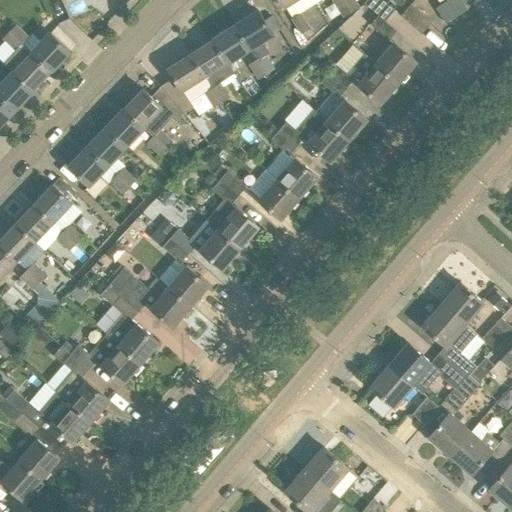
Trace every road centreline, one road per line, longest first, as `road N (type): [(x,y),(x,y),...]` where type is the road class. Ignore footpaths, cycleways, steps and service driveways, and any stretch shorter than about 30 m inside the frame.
road 1 (unclassified): [(511,52),(208,379),(98,511)]
road 2 (unclassified): [(0,177),(169,0)]
road 3 (unclassified): [(306,379),(449,209)]
road 4 (unclassified): [(460,511),(306,379)]
road 5 (unclassified): [(194,511),(306,379)]
